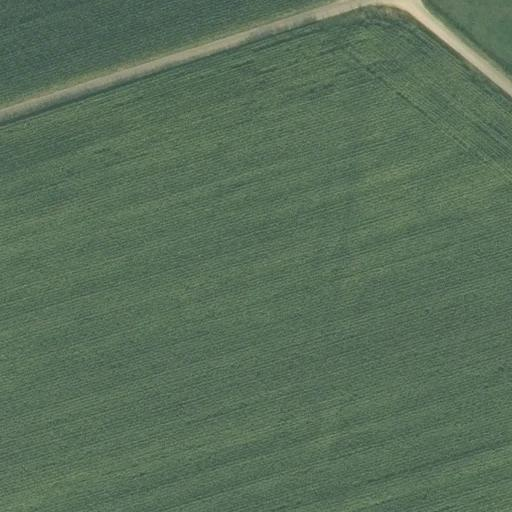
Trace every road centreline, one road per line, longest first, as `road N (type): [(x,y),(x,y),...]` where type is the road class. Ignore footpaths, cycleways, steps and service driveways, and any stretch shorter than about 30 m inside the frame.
road 1 (unclassified): [(0,116),(360,0)]
road 2 (track): [(406,0),(511,88)]
